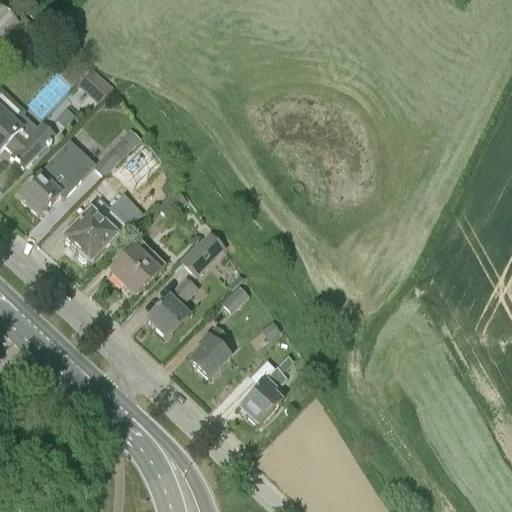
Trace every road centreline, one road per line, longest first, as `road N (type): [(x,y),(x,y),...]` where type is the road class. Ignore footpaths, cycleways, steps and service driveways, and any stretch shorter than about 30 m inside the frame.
road 1 (unclassified): [(284,511),(134,370)]
road 2 (unclassified): [(134,370),(0,244)]
road 3 (track): [(443,511),(354,367)]
road 4 (secondary): [(207,511),(179,456),(142,419),(104,402)]
road 5 (secondary): [(104,402),(0,304)]
road 6 (secondary): [(104,402),(157,476),(171,511)]
